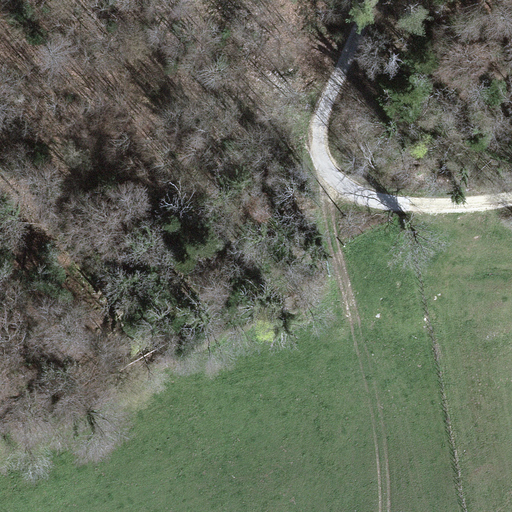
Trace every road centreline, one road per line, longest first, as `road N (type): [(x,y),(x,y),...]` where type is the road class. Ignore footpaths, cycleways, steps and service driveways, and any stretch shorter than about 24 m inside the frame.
road 1 (track): [(511,196),(382,199),(348,189),(326,170),(318,119),(371,0)]
road 2 (track): [(333,178),(322,216),(368,362),(385,511)]
road 3 (track): [(328,87),(409,55),(471,6)]
